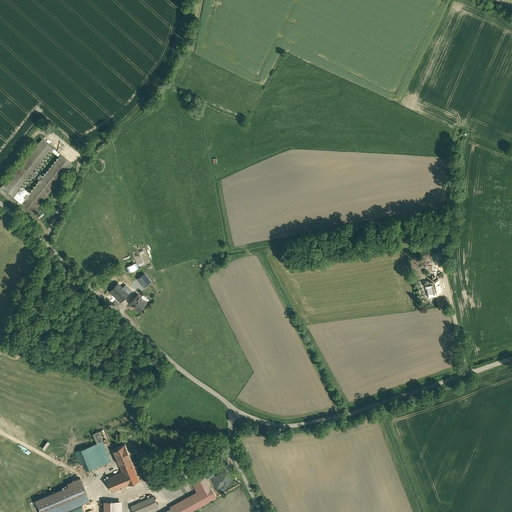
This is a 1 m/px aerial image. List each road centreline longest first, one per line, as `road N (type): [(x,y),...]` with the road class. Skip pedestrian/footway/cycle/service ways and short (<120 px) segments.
road 1 (unclassified): [(232,408),(139,334),(0,203)]
road 2 (unclassified): [(232,408),(275,425),(296,424),(511,358)]
road 3 (track): [(467,374),(445,279),(441,214)]
road 4 (unknown): [(444,252),(460,121)]
